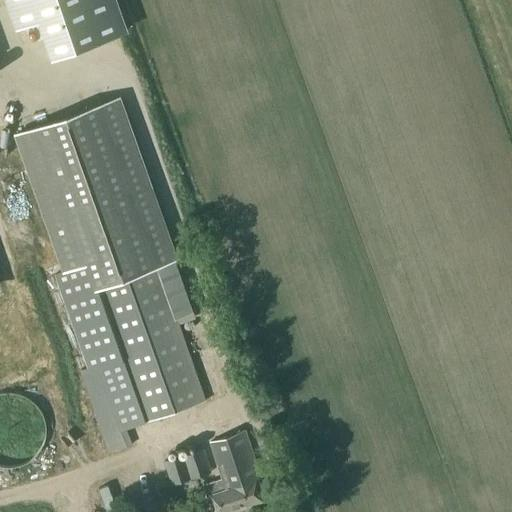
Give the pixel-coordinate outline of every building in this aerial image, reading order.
[(113,0),(7,0),(17,27),(39,19),(53,56),(124,30),(113,0)] [(127,428),(205,400),(175,316),(192,311),(118,96),(17,132),(65,270),(59,272),(90,365),(80,369),(108,453),(132,444),(127,428)] [(0,466),(6,468),(16,467),(26,464),(35,458),(42,449),(46,439),(47,429),(45,418),(40,408),(32,401),(23,395),(13,393),(2,393),(0,393),(0,466)] [(247,504),(263,499),(256,480),(261,478),(245,429),(210,441),(222,478),(203,484),(207,495),(211,494),(216,511),(220,511),(247,503),(247,504)] [(210,471),(203,448),(165,460),(172,483),(210,471)]
